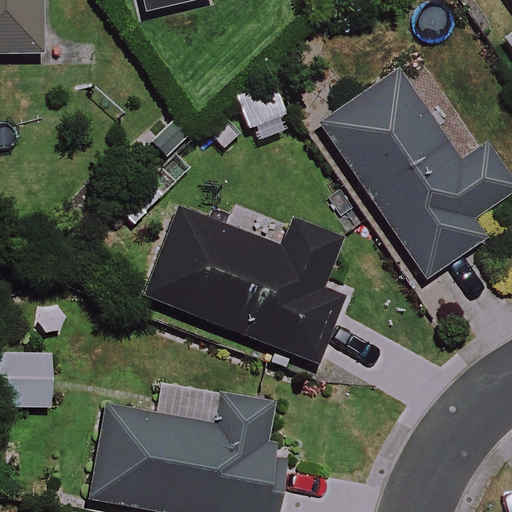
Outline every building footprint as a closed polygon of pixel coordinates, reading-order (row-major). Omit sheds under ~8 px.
[(0,0),(0,58),(44,59),(44,0),(0,0)] [(140,0),(144,17),(208,2),(207,0),(140,0)] [(462,168),(399,77),(321,131),(425,280),(484,239),(472,222),(511,194),(511,184),(488,150),(462,168)] [(279,253),(175,214),(142,301),(318,369),(344,301),(321,292),(339,245),(289,226),(279,253)] [(54,356),(0,354),(0,407),(52,410),(54,356)] [(279,412),(156,393),(152,417),(104,410),(90,506),(130,511),(275,511),(283,467),(271,465),(279,412)]
